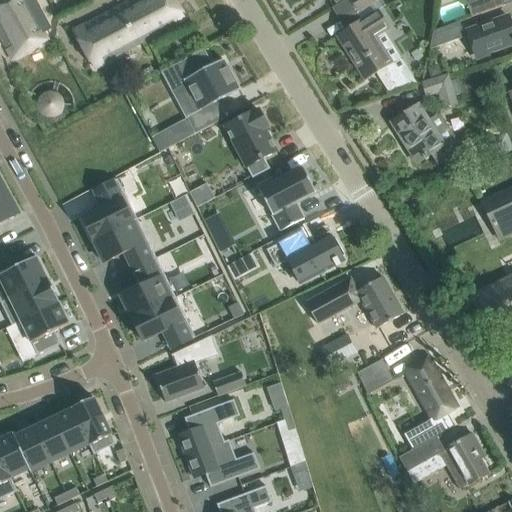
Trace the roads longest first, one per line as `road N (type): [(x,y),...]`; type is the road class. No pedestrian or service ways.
road 1 (tertiary): [(475,383),(403,253),(240,0)]
road 2 (residential): [(0,133),(111,359)]
road 3 (residential): [(170,511),(111,359)]
